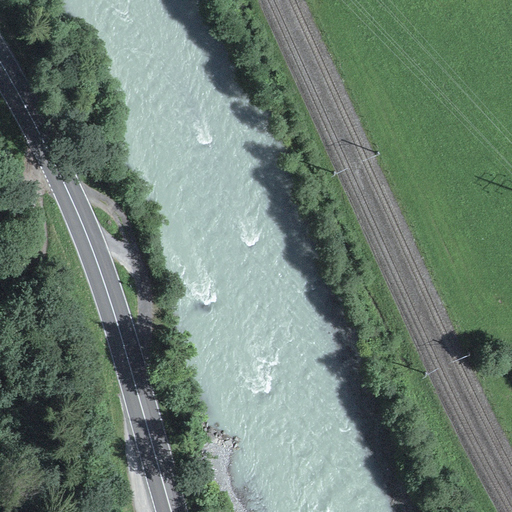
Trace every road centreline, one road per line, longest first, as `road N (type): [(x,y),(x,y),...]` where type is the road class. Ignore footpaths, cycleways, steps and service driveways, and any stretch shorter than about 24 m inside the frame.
road 1 (secondary): [(0,61),(51,151),(111,307),(172,511)]
road 2 (track): [(51,151),(28,184),(38,257),(0,286)]
